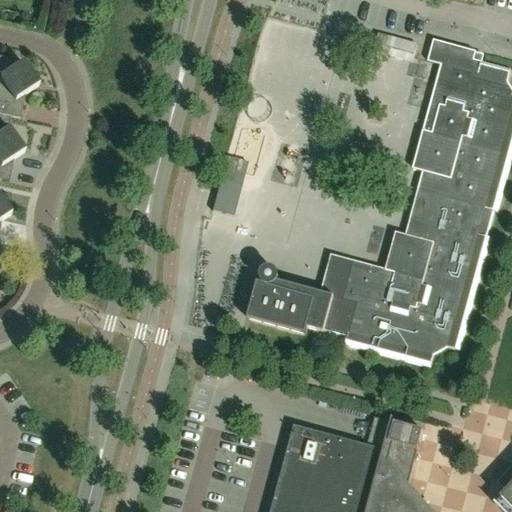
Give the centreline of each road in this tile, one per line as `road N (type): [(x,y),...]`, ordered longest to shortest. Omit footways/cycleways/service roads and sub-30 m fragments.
road 1 (residential): [(0,34),(57,55),(70,76),(76,117),(44,205),(39,289),(26,314),(0,334)]
road 2 (tertiary): [(93,482),(141,332),(149,200)]
road 3 (tertiary): [(149,200),(103,345),(93,482)]
